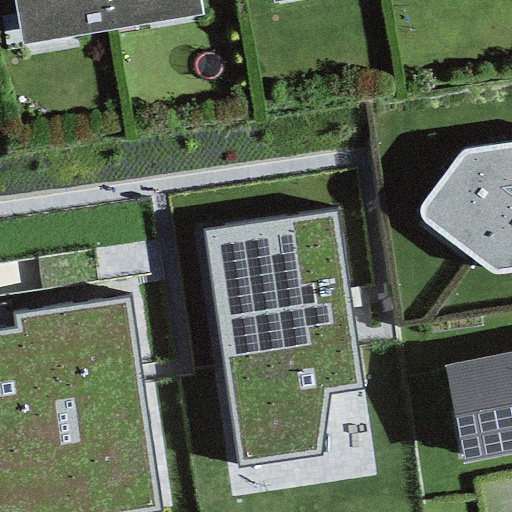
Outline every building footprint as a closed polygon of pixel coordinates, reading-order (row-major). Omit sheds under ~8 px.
[(198,0),(13,0),(22,46),(201,16),(198,0)] [(511,143),(464,150),(457,153),(423,201),(420,204),(418,211),(420,218),(423,223),(488,273),(494,275),(504,275),(511,273),(511,143)] [(340,208),(202,229),(237,470),(322,457),(328,395),(362,389),(340,208)] [(0,511),(153,511),(161,511),(129,297),(14,314),(16,330),(0,332),(0,511)] [(511,352),(444,365),(463,463),(511,453),(511,352)]
